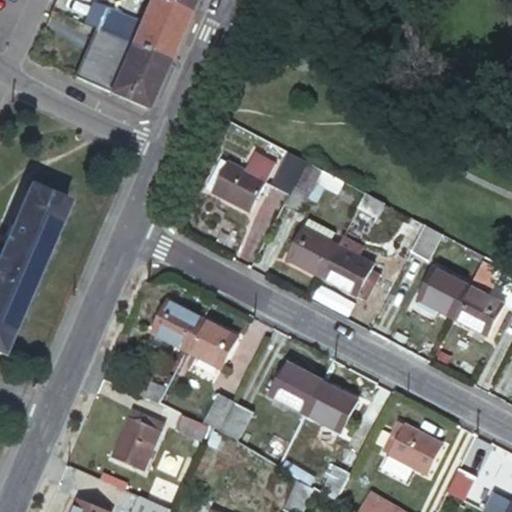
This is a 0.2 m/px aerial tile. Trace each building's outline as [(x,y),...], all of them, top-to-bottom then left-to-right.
[(167,59),(189,11),(163,0),(150,0),(141,22),(105,8),(96,28),(167,59)] [(163,0),(189,11),(193,0),(163,0)] [(146,108),(167,59),(96,28),(75,78),(146,108)] [(289,192),(306,159),(290,150),(282,166),(259,154),(251,170),(230,159),(215,189),(252,209),(267,181),(289,192)] [(320,167),(306,159),(289,192),(284,203),(297,210),(309,185),(320,167)] [(359,205),(366,191),(320,167),(309,185),(356,211),(359,205)] [(28,183),(0,248),(0,261),(34,277),(67,200),(28,183)] [(386,202),(366,191),(359,205),(378,215),(386,202)] [(290,257),(323,274),(339,243),(333,241),(338,230),(313,216),(290,257)] [(444,233),(427,223),(413,249),(431,258),(444,233)] [(355,242),(350,250),(360,255),(364,246),(355,242)] [(339,243),(323,274),(367,298),(383,267),(360,255),(350,250),(339,243)] [(472,284),(455,316),(489,335),(507,303),(490,294),(495,285),(490,282),(498,265),(485,259),(472,284)] [(34,277),(0,261),(0,352),(0,353),(34,277)] [(419,298),(455,316),(472,284),(437,266),(419,298)] [(187,349),(204,317),(170,298),(153,330),(187,349)] [(239,336),(204,317),(187,349),(222,368),(239,336)] [(271,393),(306,412),(323,379),(289,361),(271,393)] [(160,403),(166,389),(138,377),(132,391),(160,403)] [(323,379),(306,412),(342,431),(359,399),(323,379)] [(205,421),(220,430),(236,400),(222,393),(205,421)] [(236,400),(220,430),(238,439),(254,410),(236,400)] [(134,412),(132,417),(160,430),(163,424),(134,412)] [(207,428),(182,413),(174,428),(201,442),(207,428)] [(132,417),(113,458),(142,471),(160,430),(132,417)] [(413,464),(428,472),(443,443),(399,420),(384,448),(390,452),(413,464)] [(413,464),(390,452),(382,465),(406,477),(413,464)] [(320,491),(336,500),(350,474),(334,465),(320,491)] [(458,466),(445,490),(462,500),(475,475),(458,466)] [(301,511),(312,487),(294,476),(281,505),(297,511),(301,511)] [(404,511),(369,492),(358,511),(404,511)] [(170,511),(171,511),(139,497),(132,511),(170,511)] [(111,511),(81,498),(74,511),(111,511)]
